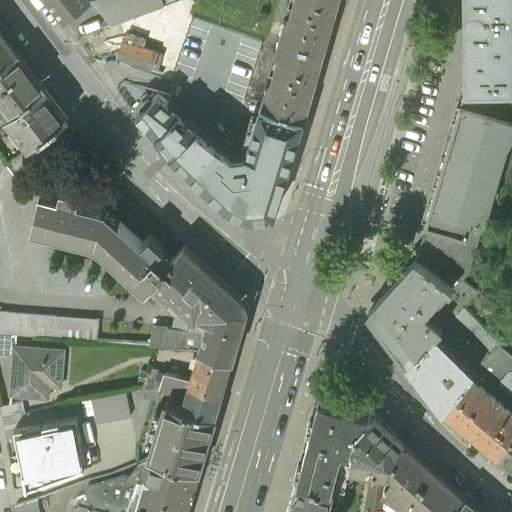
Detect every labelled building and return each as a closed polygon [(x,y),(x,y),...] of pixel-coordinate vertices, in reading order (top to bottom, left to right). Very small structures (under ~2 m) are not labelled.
[(50,0),(64,18),(87,0),(50,0)] [(96,0),(95,1),(113,23),(165,4),(163,0),(96,0)] [(295,0),(290,20),(286,19),(277,51),(281,52),(271,87),(267,86),(263,102),(286,107),(309,113),(339,0),(295,0)] [(511,82),(511,0),(466,0),(467,82),(511,82)] [(0,63),(17,50),(0,27),(0,63)] [(157,49),(123,38),(118,54),(151,65),(157,49)] [(17,50),(0,63),(0,93),(12,110),(44,86),(17,50)] [(511,82),(467,82),(428,219),(469,231),(471,224),(483,228),(509,139),(511,136),(511,82)] [(12,110),(6,114),(30,145),(68,116),(44,86),(12,110)] [(161,93),(135,115),(229,206),(251,217),(273,216),(302,117),(258,104),(244,149),(240,146),(192,114),(161,93)] [(244,297),(185,244),(172,258),(160,248),(164,244),(150,233),(143,241),(119,220),(105,207),(103,206),(103,207),(78,200),(80,190),(61,185),(58,195),(42,191),(41,190),(31,226),(33,227),(33,226),(96,241),(95,242),(96,242),(146,287),(152,281),(162,289),(171,297),(173,294),(188,307),(182,327),(179,344),(200,346),(200,347),(232,356),(240,329),(246,309),(244,297)] [(417,255),(378,299),(416,350),(417,351),(446,321),(446,320),(429,305),(450,281),(417,255)] [(99,321),(0,310),(0,330),(21,332),(98,337),(99,321)] [(446,321),(417,351),(416,350),(408,359),(445,408),(471,375),(489,352),(452,314),(446,320),(446,321)] [(165,326),(150,324),(146,342),(162,343),(165,326)] [(182,327),(165,326),(162,343),(179,344),(182,327)] [(21,332),(0,330),(0,350),(15,352),(16,344),(20,344),(21,332)] [(20,344),(16,344),(15,352),(12,392),(44,394),(45,382),(61,383),(64,348),(20,344)] [(232,356),(200,347),(191,376),(190,381),(222,390),(232,356)] [(165,369),(152,366),(147,386),(161,384),(165,369)] [(511,370),(509,368),(490,390),(500,398),(511,407),(511,408),(511,370)] [(222,390),(190,381),(191,376),(165,369),(161,384),(160,387),(161,387),(186,395),(183,405),(215,414),(222,390)] [(490,390),(471,375),(445,408),(498,453),(499,452),(498,452),(511,434),(511,408),(511,407),(500,398),(490,390)] [(161,384),(147,386),(145,395),(158,399),(161,387),(160,387),(161,384)] [(372,410),(320,396),(299,475),(334,486),(346,489),(351,463),(358,425),(372,410)] [(23,398),(0,402),(0,406),(2,415),(25,410),(23,398)] [(215,414),(183,405),(167,400),(149,456),(199,470),(215,414)] [(407,442),(372,410),(358,425),(351,463),(373,468),(373,466),(387,469),(389,463),(407,442)] [(38,424),(14,428),(27,487),(85,467),(84,465),(81,449),(83,448),(77,416),(59,419),(59,418),(38,423),(38,424)] [(511,434),(498,452),(499,452),(511,462),(511,434)] [(434,466),(407,442),(389,463),(387,469),(387,470),(382,503),(386,504),(401,506),(421,480),(434,466)] [(149,456),(109,472),(89,478),(91,493),(81,500),(78,511),(186,511),(199,470),(149,456)] [(373,468),(364,511),(384,511),(386,504),(382,503),(387,470),(387,469),(373,466),(373,468)] [(452,511),(465,494),(434,466),(421,480),(401,506),(415,511),(452,511)] [(326,511),(334,486),(299,475),(288,511),(326,511)] [(486,511),(465,494),(452,511),(486,511)] [(39,511),(38,496),(15,504),(16,511),(39,511)]
